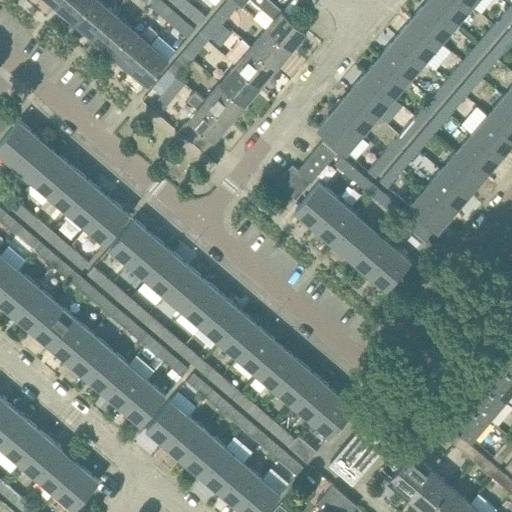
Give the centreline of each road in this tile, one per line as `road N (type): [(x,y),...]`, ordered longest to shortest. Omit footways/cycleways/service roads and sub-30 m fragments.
road 1 (residential): [(201,221),(0,49)]
road 2 (residential): [(201,221),(362,24)]
road 3 (residential): [(365,362),(382,354),(511,202)]
road 4 (residential): [(365,362),(344,354),(201,221)]
road 5 (residential): [(150,479),(0,350)]
